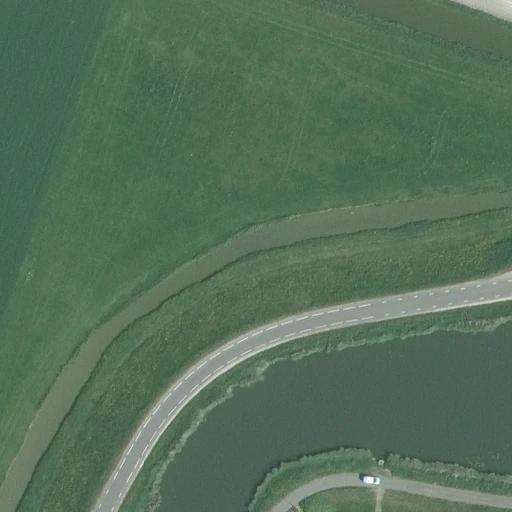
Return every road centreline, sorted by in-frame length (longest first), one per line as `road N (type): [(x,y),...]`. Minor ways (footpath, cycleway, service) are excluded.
road 1 (tertiary): [(511,291),(304,324),(221,358),(164,413),(105,511)]
road 2 (unclassified): [(276,511),(312,486),(354,480),(511,504)]
